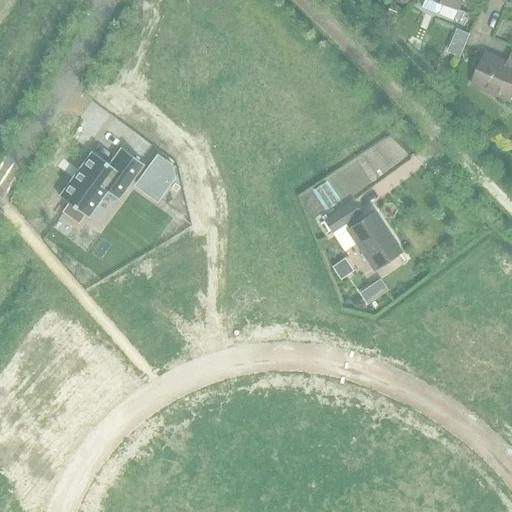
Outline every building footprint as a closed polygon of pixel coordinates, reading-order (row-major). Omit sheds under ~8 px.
[(425,0),(423,6),(439,13),(443,2),(459,9),(462,0),(425,0)] [(181,39),(156,70),(207,112),(232,81),(181,39)] [(511,50),(508,61),(484,52),(471,83),(511,100),(511,97),(511,50)] [(237,97),(212,128),(229,141),(236,133),(275,165),(271,170),(285,182),(308,154),(295,144),(301,136),(289,126),(290,124),(278,115),(276,118),(258,103),(253,110),(237,97)] [(175,124),(159,144),(172,155),(188,135),(175,124)] [(92,151),(59,196),(69,203),(63,211),(78,221),(83,214),(87,216),(106,190),(117,198),(143,163),(121,147),(109,164),(92,151)] [(332,232),(361,213),(353,201),(324,220),(332,232)] [(374,211),(348,229),(340,234),(346,244),(354,239),(374,268),(400,251),(374,211)]
